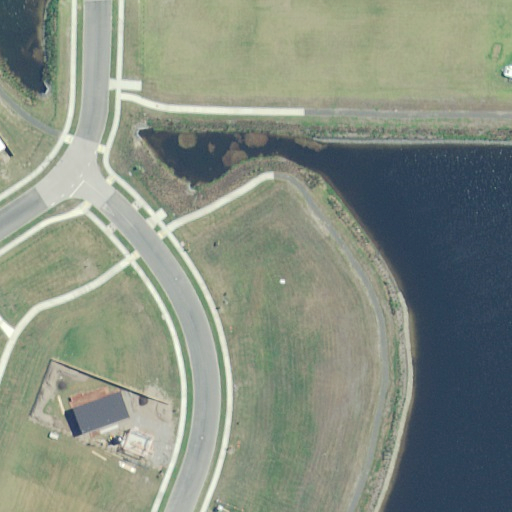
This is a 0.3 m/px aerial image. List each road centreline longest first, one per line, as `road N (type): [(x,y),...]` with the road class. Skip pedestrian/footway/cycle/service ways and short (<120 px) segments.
road 1 (residential): [(80,176),(124,212),(188,311),(207,375),(204,450),(180,511)]
road 2 (residential): [(80,176),(99,117),(102,0)]
